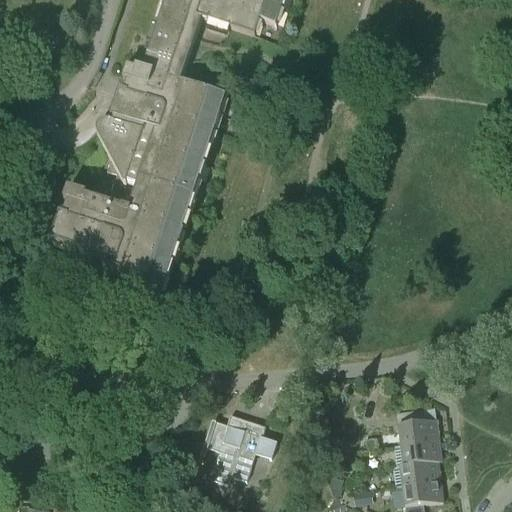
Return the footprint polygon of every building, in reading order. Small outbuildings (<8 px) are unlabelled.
[(211,96),(194,90),(181,86),(195,44),(202,22),(256,40),(261,24),(277,31),(287,0),(167,0),(144,74),(127,69),(123,82),(127,83),(125,90),(121,89),(111,119),(115,121),(106,146),(103,148),(111,164),(107,175),(118,178),(108,207),(87,200),(88,197),(68,191),(64,203),(69,205),(66,212),(63,211),(52,245),(114,265),(111,272),(106,270),(102,282),(121,289),(122,286),(147,294),(164,301),(229,103),(211,96)] [(397,417),(402,449),(440,445),(435,412),(397,417)] [(228,489),(231,480),(230,480),(248,425),(230,420),(227,430),(212,425),(204,451),(219,456),(211,484),(228,489)] [(266,431),(248,425),(230,480),(231,480),(247,486),(256,458),(272,463),(277,446),(263,441),(266,431)] [(367,454),(376,453),(375,442),(365,443),(367,454)] [(440,445),(402,449),(393,451),(396,470),(401,470),(438,466),(442,466),(440,445)] [(395,491),(403,490),(441,486),(438,466),(401,470),(396,470),(393,471),(395,491)] [(344,484),(327,479),(326,481),(334,501),(337,502),(344,484)] [(444,506),(441,486),(403,490),(405,511),(424,511),(424,509),(444,506)] [(372,495),(355,497),(357,508),(374,505),(372,495)] [(329,511),(351,511),(335,502),(329,511)]
